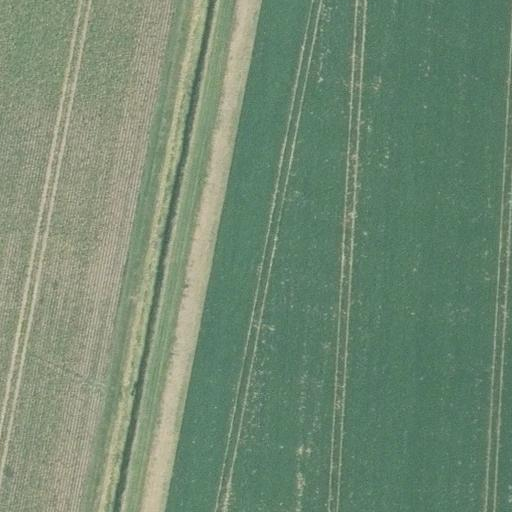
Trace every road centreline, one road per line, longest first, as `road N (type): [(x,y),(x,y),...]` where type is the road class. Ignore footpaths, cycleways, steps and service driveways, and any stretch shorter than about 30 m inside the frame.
road 1 (track): [(91,511),(186,0)]
road 2 (track): [(225,0),(131,511)]
